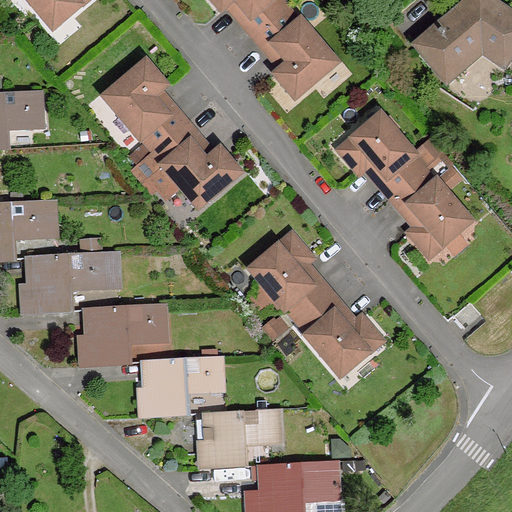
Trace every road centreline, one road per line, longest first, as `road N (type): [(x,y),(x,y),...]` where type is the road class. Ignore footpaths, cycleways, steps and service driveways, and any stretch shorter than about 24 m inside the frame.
road 1 (residential): [(511,399),(461,361),(156,0)]
road 2 (residential): [(0,351),(175,511)]
road 3 (residential): [(511,400),(417,511)]
